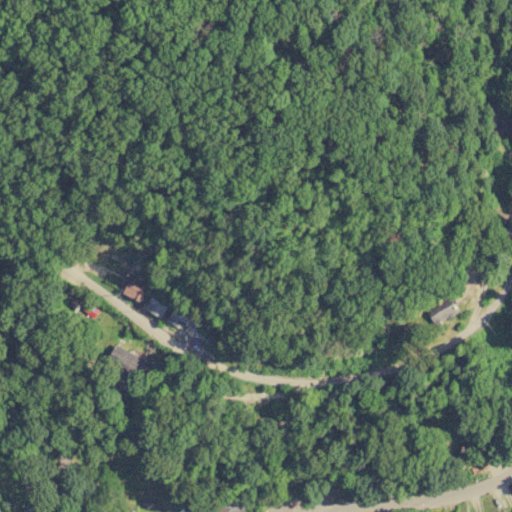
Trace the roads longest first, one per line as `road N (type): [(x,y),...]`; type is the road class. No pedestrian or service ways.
road 1 (residential): [(371,376),(321,383),(218,365),(46,256),(0,247)]
road 2 (residential): [(371,376),(258,439),(217,452),(64,448),(61,461),(97,511)]
road 3 (residential): [(511,274),(469,331),(371,376)]
road 4 (residential): [(344,511),(470,494),(511,474)]
